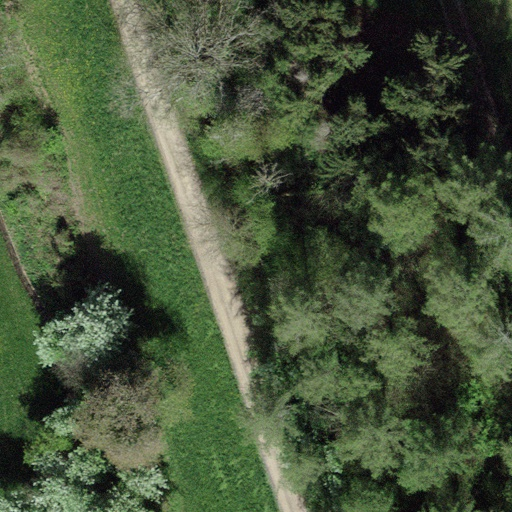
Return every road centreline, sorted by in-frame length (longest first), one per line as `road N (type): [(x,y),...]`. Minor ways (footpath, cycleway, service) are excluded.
road 1 (track): [(298,511),(132,0)]
road 2 (track): [(511,191),(453,70),(437,0)]
